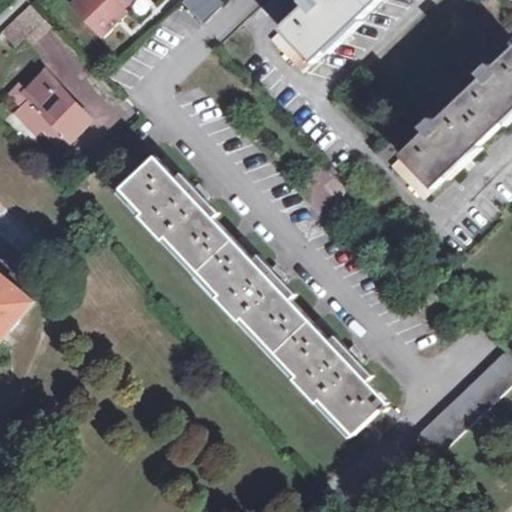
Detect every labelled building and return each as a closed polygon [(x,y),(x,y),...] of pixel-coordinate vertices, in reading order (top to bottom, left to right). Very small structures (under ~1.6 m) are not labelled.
[(63,0),(61,2),(100,44),(131,15),(126,9),(135,0),(63,0)] [(222,0),(183,0),(204,21),(224,1),(222,0)] [(308,5),(272,40),(304,74),(351,30),(382,0),(304,0),(303,1),(308,5)] [(26,36),(33,44),(51,27),(32,8),(3,34),(15,47),(26,36)] [(407,34),(415,45),(437,31),(429,20),(407,34)] [(428,131),(393,165),(426,200),(511,116),(511,51),(496,67),(492,62),(481,73),(484,77),(439,121),(435,117),(423,128),(428,131)] [(10,93),(23,106),(30,100),(47,120),(42,125),(57,141),(69,140),(93,119),(47,70),(28,88),(21,82),(10,93)] [(30,100),(23,106),(42,125),(47,120),(30,100)] [(392,401),(368,377),(333,340),(292,297),(256,258),(215,215),(179,177),(158,155),(122,188),(144,212),(141,215),(165,240),(168,238),(221,294),(219,297),(242,322),(245,318),(299,376),(297,379),(320,403),(324,400),(357,435),(367,425),(381,440),(404,417),(391,403),(392,401)] [(179,177),(215,215),(220,210),(184,171),(179,177)] [(327,172),(316,184),(336,202),(347,190),(327,172)] [(262,253),(256,258),(292,297),(297,291),(262,253)] [(0,324),(8,331),(33,301),(0,272),(0,324)] [(333,340),(368,377),(373,373),(338,335),(333,340)] [(511,359),(506,353),(419,436),(438,457),(511,387),(511,359)]
